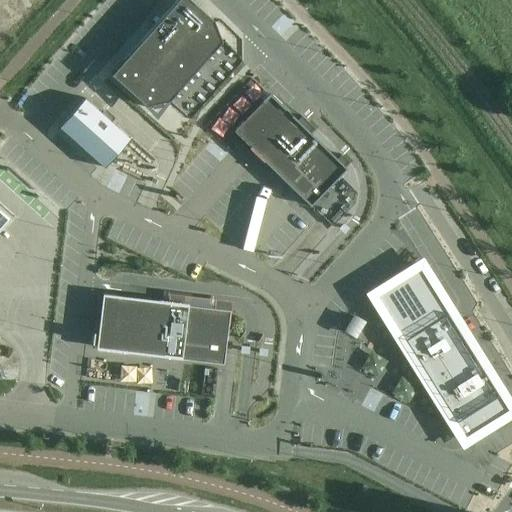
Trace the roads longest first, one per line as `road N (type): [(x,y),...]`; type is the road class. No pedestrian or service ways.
road 1 (unclassified): [(305,313),(394,213),(397,191),(389,172),(221,0)]
road 2 (unclassified): [(305,313),(274,283),(95,196),(29,138)]
road 3 (unclassified): [(0,414),(239,441)]
road 4 (unclassified): [(146,0),(29,138)]
road 5 (secondary): [(162,511),(0,492)]
road 6 (unclassified): [(292,447),(305,313)]
